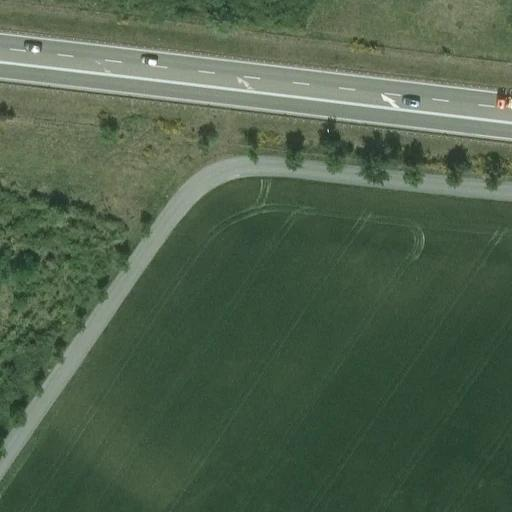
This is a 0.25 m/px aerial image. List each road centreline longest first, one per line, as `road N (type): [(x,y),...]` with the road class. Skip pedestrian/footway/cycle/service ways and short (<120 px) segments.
road 1 (unclassified): [(0,467),(180,199),(209,175),(245,164),(511,191)]
road 2 (trunk): [(0,70),(511,130)]
road 3 (trunk): [(511,107),(0,48)]
